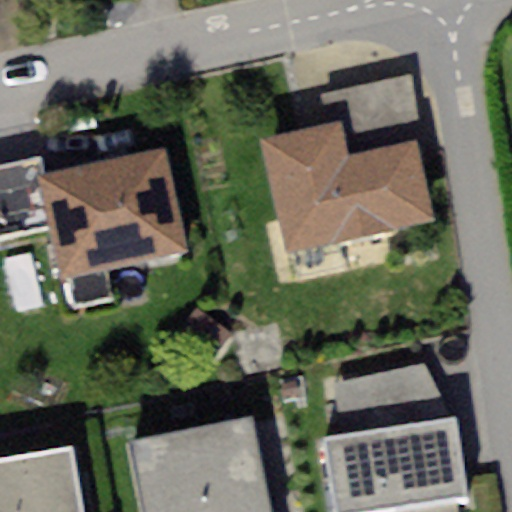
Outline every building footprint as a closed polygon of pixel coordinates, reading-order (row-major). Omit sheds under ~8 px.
[(410,76),(320,95),(326,125),(341,121),(349,156),(416,141),(419,158),(426,156),(410,76)] [(326,125),(261,139),(286,254),(434,221),(419,158),(416,141),(349,156),(341,121),(326,125)] [(38,157),(0,164),(0,233),(46,224),(56,277),(184,253),(165,152),(42,176),(38,157)] [(334,383),(340,437),(452,420),(424,367),(334,383)] [(269,511),(249,418),(128,444),(142,511),(269,511)] [(340,437),(330,439),(341,511),(396,511),(464,501),(452,420),(340,437)] [(81,511),(70,450),(0,463),(0,511),(81,511)]
